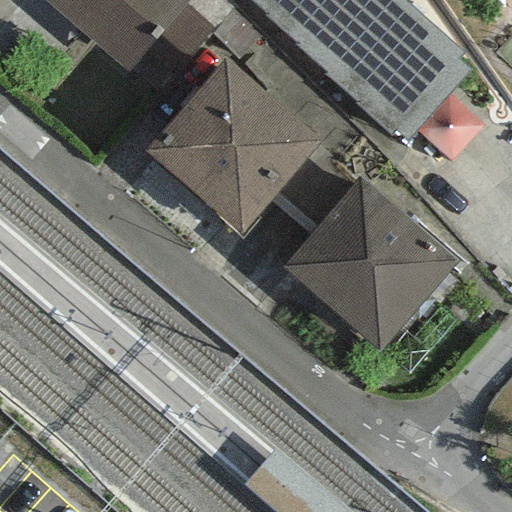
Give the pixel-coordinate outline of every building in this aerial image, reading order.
[(41,0),(155,98),(215,29),(186,3),(182,0),(41,0)] [(323,74),(389,136),(394,130),(406,141),(414,130),(447,95),(468,71),(456,59),(462,53),(402,0),(248,0),(325,73),(323,74)] [(320,143),(226,58),(144,151),(240,238),(320,143)] [(481,127),(447,95),(414,130),(449,162),(481,127)] [(279,267),(329,311),(408,221),(358,178),(279,267)] [(456,263),(408,221),(329,311),(377,353),(456,263)] [(241,485),(271,511),(349,511),(274,448),(241,485)]
